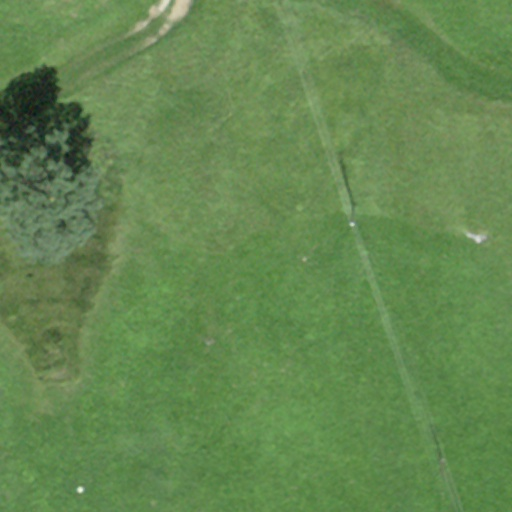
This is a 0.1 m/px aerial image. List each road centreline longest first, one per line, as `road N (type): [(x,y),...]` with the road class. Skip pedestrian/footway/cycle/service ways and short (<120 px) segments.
road 1 (track): [(175,0),(145,36),(0,119)]
road 2 (track): [(349,0),(415,32),(471,77),(511,84)]
